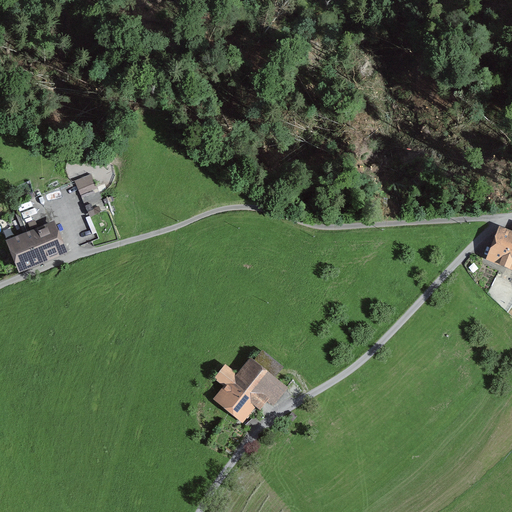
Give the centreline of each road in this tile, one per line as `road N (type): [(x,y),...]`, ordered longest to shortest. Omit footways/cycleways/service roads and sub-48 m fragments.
road 1 (unclassified): [(500,215),(337,227),(230,207),(0,284)]
road 2 (unclassified): [(500,215),(360,362),(265,425),(199,511)]
